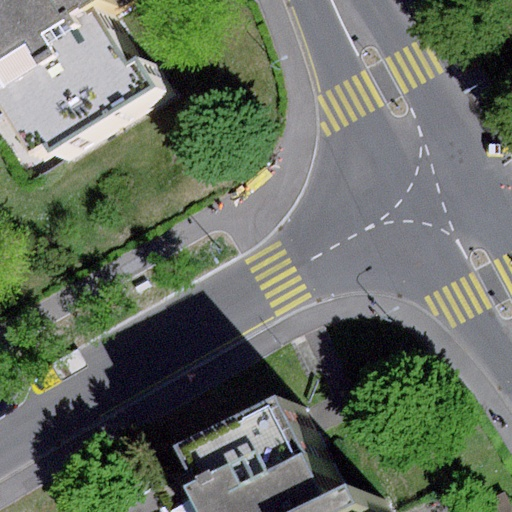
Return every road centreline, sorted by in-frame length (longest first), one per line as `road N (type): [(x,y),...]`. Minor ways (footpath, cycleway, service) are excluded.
road 1 (residential): [(0,444),(303,267),(444,199)]
road 2 (residential): [(342,0),(444,199)]
road 3 (residential): [(444,199),(511,323)]
